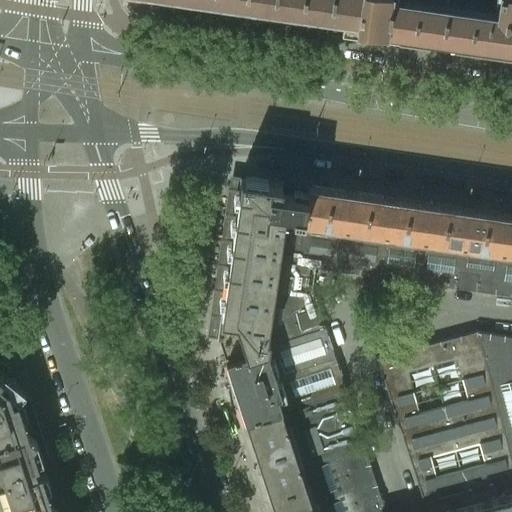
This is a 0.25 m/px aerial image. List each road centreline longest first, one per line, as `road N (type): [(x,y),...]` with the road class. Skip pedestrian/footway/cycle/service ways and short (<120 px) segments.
road 1 (secondary): [(97,131),(259,139),(511,177)]
road 2 (secondary): [(215,511),(117,219),(97,131)]
road 3 (secondary): [(31,130),(38,268),(115,511)]
road 4 (residential): [(405,511),(349,340),(479,311),(511,316)]
road 5 (secondary): [(306,86),(86,56)]
road 6 (secondary): [(511,128),(306,86)]
road 7 (residential): [(511,90),(389,73),(306,86)]
